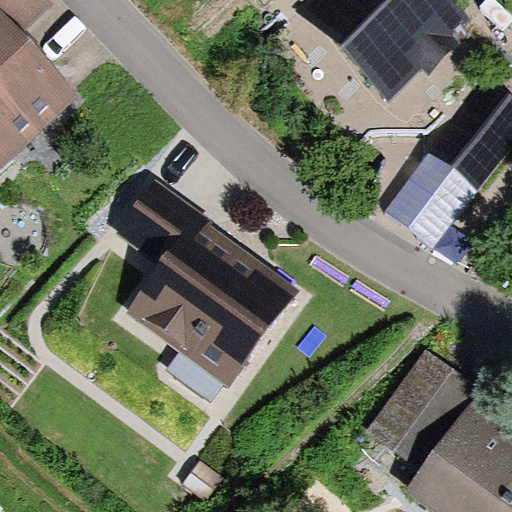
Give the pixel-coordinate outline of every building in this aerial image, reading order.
[(0,0),(0,161),(82,91),(27,27),(54,4),(50,0),(0,0)] [(470,21),(448,0),(310,0),(303,7),(391,92),(424,58),(429,63),(470,21)] [(481,185),(511,148),(511,91),(490,74),(432,144),(481,185)] [(126,309),(225,383),(297,287),(154,180),(116,230),(160,263),(126,309)] [(511,511),(511,428),(475,400),(482,393),(426,353),(370,433),(419,471),(404,491),(430,511),(511,511)]
